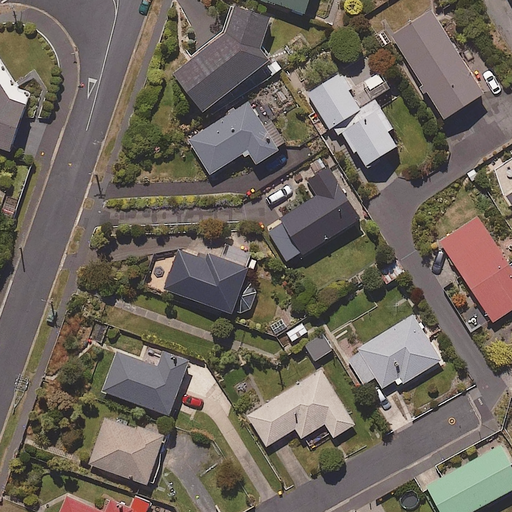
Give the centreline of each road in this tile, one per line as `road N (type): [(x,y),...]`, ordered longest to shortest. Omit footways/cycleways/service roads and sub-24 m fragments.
road 1 (residential): [(0,383),(71,178),(108,43),(111,0)]
road 2 (residential): [(281,511),(469,409)]
